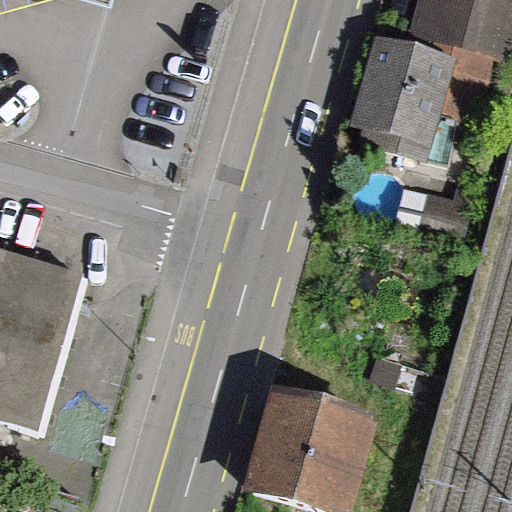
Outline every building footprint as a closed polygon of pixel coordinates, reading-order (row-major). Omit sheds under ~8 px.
[(511,0),(418,0),(409,39),(432,45),(495,60),(511,64),(511,0)] [(495,60),(432,45),(431,49),(375,36),(358,99),(350,128),(362,131),(358,147),(447,168),(459,121),(481,126),(495,60)] [(475,205),(431,194),(422,229),(465,241),(475,205)] [(84,273),(0,248),(0,420),(38,431),(84,273)] [(402,365),(377,357),(369,381),(394,390),(402,365)] [(243,488),(326,511),(346,511),(347,508),(354,510),(379,421),(373,419),(375,411),(326,397),(272,382),(243,488)]
